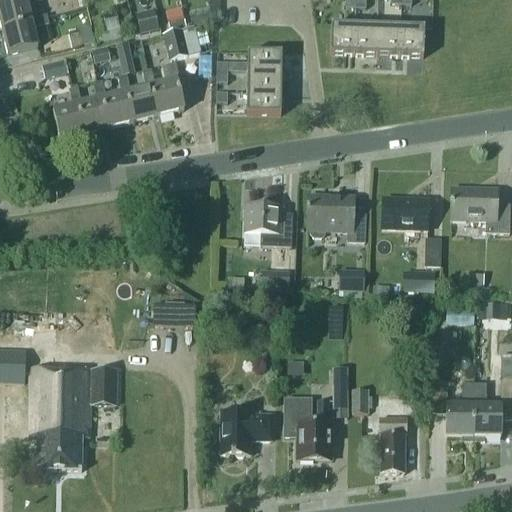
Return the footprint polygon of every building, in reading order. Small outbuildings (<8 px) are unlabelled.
[(0,6),(0,28),(1,33),(31,25),(30,22),(26,6),(42,2),(41,0),(24,0),(25,1),(0,6)] [(192,30),(217,24),(216,16),(190,22),(192,30)] [(31,25),(1,33),(7,58),(37,50),(32,31),(48,27),(46,18),(30,22),(31,25)] [(155,20),(137,25),(140,36),(157,32),(155,20)] [(169,34),(184,31),(182,21),(167,25),(169,34)] [(354,28),(331,27),(329,57),(353,58),(354,28)] [(354,28),(353,58),(376,59),(377,29),(354,28)] [(376,59),(399,60),(400,30),(377,29),(376,59)] [(162,38),(168,64),(200,56),(194,30),(162,38)] [(424,31),(400,30),(399,60),(423,61),(424,31)] [(120,31),(119,31),(107,34),(97,37),(98,45),(122,39),(120,31)] [(116,49),(119,64),(129,62),(125,46),(116,49)] [(40,62),(51,59),(50,51),(38,54),(40,62)] [(281,56),(246,55),(246,66),(246,77),(281,77),(281,56)] [(41,69),(44,83),(65,78),(61,64),(41,69)] [(158,119),(183,113),(176,84),(179,83),(175,66),(161,70),(165,86),(154,88),(151,89),(158,119)] [(228,66),(216,66),(216,76),(228,76),(228,66)] [(246,66),(238,66),(238,77),(246,77),(246,66)] [(154,88),(151,72),(142,75),(145,91),(130,94),(126,95),(134,125),(158,119),(151,89),(154,88)] [(216,76),(216,86),(227,87),(228,76),(216,76)] [(281,77),(246,77),(246,97),(280,97),(281,77)] [(121,97),(105,100),(102,101),(109,131),(134,125),(126,95),(130,94),(126,78),(117,81),(121,97)] [(102,84),(97,85),(93,87),(96,103),(81,106),(77,107),(85,137),(109,131),(102,101),(105,100),(102,84)] [(77,107),(81,106),(77,90),(68,93),(72,109),(52,113),(60,144),(85,137),(77,107)] [(227,107),(227,96),(216,96),(216,106),(227,107)] [(246,97),(246,118),(280,118),(280,97),(246,97)] [(485,237),(509,238),(510,208),(496,208),(497,193),(451,192),(450,224),(485,225),(485,237)] [(347,246),(364,247),(365,219),(353,218),(353,201),(308,200),(306,234),(310,234),(310,238),(313,242),(321,242),(324,239),(325,235),(347,235),(347,246)] [(381,233),(427,234),(428,204),(382,202),(381,233)] [(280,217),(281,211),(245,209),(244,236),(260,237),(259,250),(291,251),(292,217),(280,217)] [(424,271),(440,271),(441,243),(425,242),(424,271)] [(338,293),(362,294),(363,274),(353,274),(353,278),(339,277),(338,293)] [(434,295),(434,277),(418,277),(418,295),(434,295)] [(272,290),(288,291),(288,279),(272,278),(272,290)] [(468,279),(468,301),(490,301),(491,290),(483,291),(484,278),(468,279)] [(444,327),(473,329),(474,306),(446,304),(444,327)] [(498,322),(499,306),(487,306),(486,322),(498,322)] [(264,326),(259,325),(255,328),(255,333),(258,336),(263,337),(266,334),(267,329),(264,326)] [(25,355),(0,354),(0,386),(24,387),(24,376),(30,377),(29,445),(36,445),(36,474),(81,474),(82,441),(89,441),(90,408),(116,409),(116,374),(90,373),(30,372),(25,363),(25,355)] [(500,382),(511,382),(511,358),(500,358),(500,382)] [(467,373),(462,386),(473,387),(473,373),(467,373)] [(473,445),(484,445),(484,440),(500,440),(500,424),(511,423),(511,382),(500,382),(499,409),(485,409),(485,394),(485,387),(473,387),(473,394),(473,445)] [(332,383),(332,399),(346,399),(346,383),(332,383)] [(446,417),(445,440),(461,440),(461,445),(473,445),(473,394),(473,387),(461,386),(461,394),(461,408),(446,408),(446,392),(431,392),(431,417),(446,417)] [(351,417),(369,417),(369,413),(372,413),(372,400),(368,400),(368,394),(352,394),(351,417)] [(297,464),(329,464),(330,427),(311,427),(312,402),(284,402),(283,441),(297,442),(297,464)] [(327,404),(317,404),(317,418),(327,418),(327,404)] [(220,458),(250,459),(250,444),(271,444),(271,418),(250,418),(250,417),(220,416),(220,458)] [(380,477),(404,477),(404,440),(406,440),(406,422),(378,422),(378,440),(380,440),(380,477)] [(97,442),(97,450),(109,450),(109,443),(97,442)]
